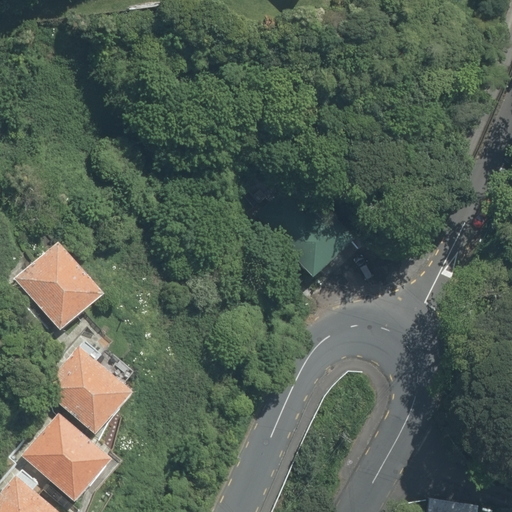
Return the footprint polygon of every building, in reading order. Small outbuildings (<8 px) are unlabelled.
[(305,169),(255,214),(314,279),(364,235),(305,169)] [(57,240),(15,277),(61,329),(103,293),(57,240)] [(83,339),(42,385),(100,437),(141,391),(83,339)] [(101,483),(116,465),(53,411),(17,452),(74,501),(94,478),(101,483)] [(44,482),(22,464),(0,491),(0,511),(61,511),(36,492),(44,482)] [(430,493),(426,511),(481,511),(483,502),(430,493)]
